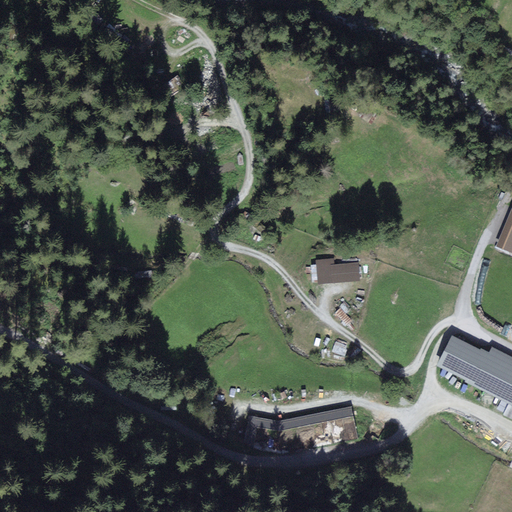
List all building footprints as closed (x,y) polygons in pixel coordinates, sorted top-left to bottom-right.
[(511,55),(509,55),(500,49),(489,64),(511,79),(511,55)] [(313,162),(307,159),(297,183),(303,185),(306,175),(307,175),(313,162)] [(511,256),(511,209),(509,208),(496,251),(511,256)] [(314,261),(315,286),(356,284),(355,266),(331,267),(330,260),(314,261)] [(487,358),(450,341),(438,367),(511,402),(511,362),(490,351),(487,358)] [(277,424),(250,417),(243,442),(286,450),(355,437),(352,409),(277,424)]
